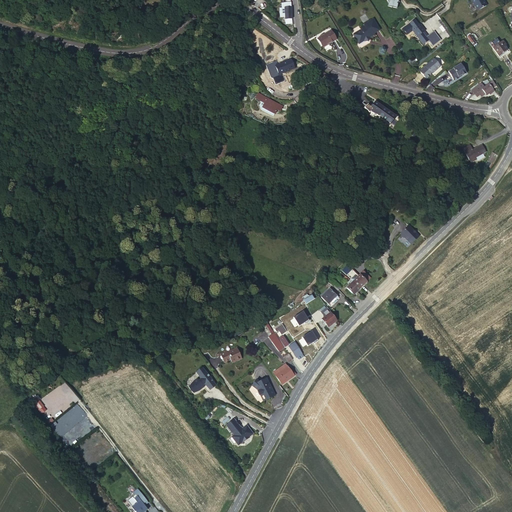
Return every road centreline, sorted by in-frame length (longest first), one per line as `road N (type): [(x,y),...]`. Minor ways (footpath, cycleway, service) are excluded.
road 1 (tertiary): [(511,147),(482,191),(326,351),(233,511)]
road 2 (tertiary): [(0,27),(80,51),(123,53),(157,45),(204,11),(237,6),(292,45)]
road 3 (tertiary): [(332,69),(487,110)]
road 4 (unclassified): [(249,41),(273,92),(294,95),(332,69)]
